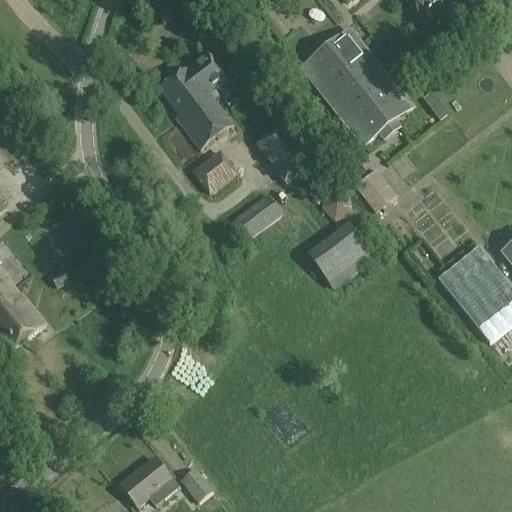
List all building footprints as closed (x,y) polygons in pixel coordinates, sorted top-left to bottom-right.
[(404,0),(418,18),(441,0),(404,0)] [(411,112),(350,35),(304,72),(365,148),(411,112)] [(239,54),(226,64),(234,75),(247,66),(239,54)] [(160,93),(177,115),(175,117),(199,151),(233,127),(211,95),(226,84),(207,58),(188,73),(187,72),(160,93)] [(315,165),(286,127),(256,149),(285,187),(315,165)] [(221,154),(193,175),(210,199),(239,177),(221,154)] [(373,177),(360,186),(357,189),(376,215),(397,199),(377,173),(373,177)] [(488,191),(459,214),(471,229),(500,205),(488,191)] [(334,224),(340,233),(307,258),(334,294),(375,263),(351,232),(363,224),(357,212),(353,214),(349,197),(330,193),(322,211),(334,224)] [(269,199),(230,228),(245,247),(283,218),(269,199)] [(511,329),(511,290),(479,250),(439,282),(490,347),(511,329)] [(0,353),(6,361),(46,328),(0,270),(0,353)] [(57,289),(67,283),(62,274),(52,280),(57,289)] [(260,437),(235,452),(249,475),(274,460),(260,437)] [(138,476),(120,489),(129,500),(138,511),(144,507),(150,502),(156,510),(167,501),(179,492),(172,484),(164,473),(155,462),(138,476)] [(277,466),(254,484),(265,498),(288,480),(277,466)] [(215,495),(196,472),(181,485),(192,499),(190,500),(197,509),(215,495)] [(218,496),(193,511),(215,511),(225,506),(218,496)]
